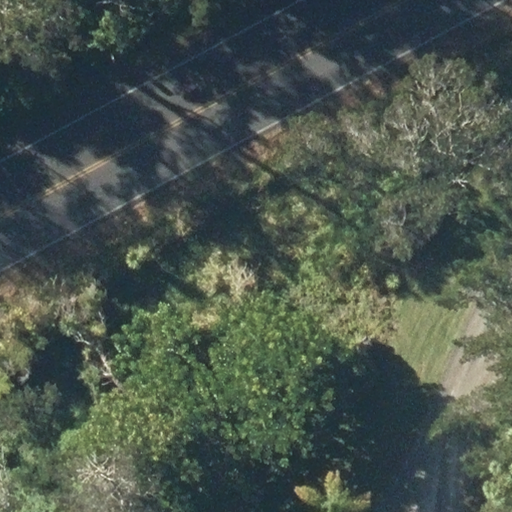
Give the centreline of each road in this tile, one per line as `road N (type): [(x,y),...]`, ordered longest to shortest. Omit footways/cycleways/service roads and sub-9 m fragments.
road 1 (primary): [(0,228),(447,0)]
road 2 (track): [(511,253),(239,511)]
